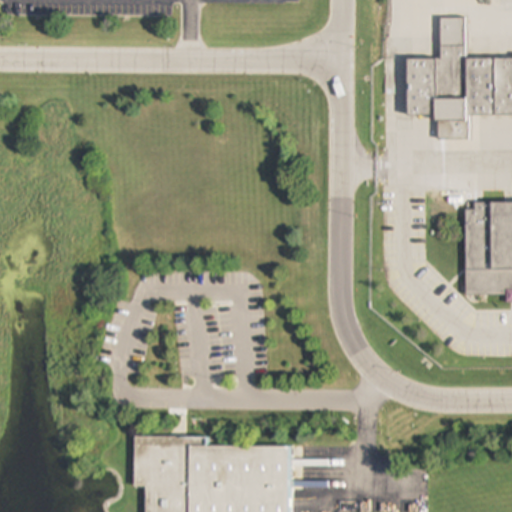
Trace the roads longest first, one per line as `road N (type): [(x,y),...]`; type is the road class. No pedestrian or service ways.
road 1 (residential): [(484,399),(411,393),(372,367),(337,305),(339,60)]
road 2 (residential): [(339,60),(0,60)]
